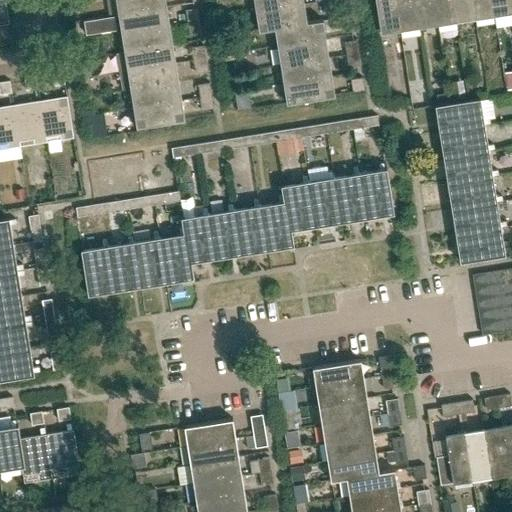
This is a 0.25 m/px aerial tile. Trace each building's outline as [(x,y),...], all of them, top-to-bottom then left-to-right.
[(0,0),(0,23),(9,22),(9,21),(5,0),(0,0)] [(116,0),(118,14),(167,6),(165,0),(116,0)] [(253,0),(256,11),(304,3),(303,0),(253,0)] [(333,0),(325,0),(322,1),(324,13),(336,12),(333,0)] [(375,0),(381,33),(400,29),(395,0),(375,0)] [(395,0),(400,29),(419,26),(414,0),(395,0)] [(414,0),(419,26),(437,23),(433,0),(414,0)] [(433,0),(437,23),(456,20),(452,0),(433,0)] [(452,0),(456,20),(475,17),(471,0),(452,0)] [(471,0),(475,17),(493,14),(491,0),(471,0)] [(491,0),(493,14),(511,11),(510,0),(491,0)] [(307,22),(304,3),(256,11),(259,30),(274,28),(274,27),(307,22)] [(118,15),(84,20),(86,34),(116,29),(115,25),(120,24),(121,33),(170,25),(167,6),(118,14),(118,15)] [(187,22),(199,20),(197,7),(185,9),(187,22)] [(342,30),(354,28),(352,15),(340,17),(342,30)] [(277,46),(326,38),(323,19),(307,22),(274,27),(274,28),(277,46)] [(199,20),(187,22),(189,35),(201,33),(199,20)] [(124,51),(173,44),(170,25),(121,33),(124,51)] [(280,65),(329,57),(326,38),(277,46),(280,65)] [(346,54),(358,52),(356,40),(344,41),(346,54)] [(127,70),(176,62),(173,44),(124,51),(127,70)] [(193,59),(205,57),(203,45),(191,47),(193,59)] [(358,52),(346,54),(348,67),(360,65),(358,52)] [(205,57),(193,59),(195,72),(207,70),(205,57)] [(283,83),(332,76),(329,57),(280,65),(283,83)] [(130,89),(179,81),(176,62),(127,70),(130,89)] [(53,86),(65,84),(63,72),(51,74),(53,86)] [(26,90),(38,88),(36,76),(24,78),(26,90)] [(332,76),(283,83),(286,103),(335,95),(332,76)] [(352,92),(364,90),(362,77),(350,79),(352,92)] [(0,94),(12,92),(10,80),(0,81),(0,94)] [(133,107),(182,100),(179,81),(130,89),(133,107)] [(199,97),(211,95),(209,82),(197,84),(199,97)] [(211,95),(199,97),(201,110),(213,108),(211,95)] [(73,137),(67,96),(39,100),(46,141),(45,135),(59,133),(60,139),(73,137)] [(480,97),(435,104),(440,132),(484,124),(483,119),(480,97)] [(46,141),(39,100),(13,104),(19,145),(20,145),(19,139),(32,137),(33,143),(46,141)] [(182,100),(133,107),(136,127),(138,126),(185,119),(182,100)] [(19,145),(13,104),(0,106),(0,142),(6,141),(7,147),(19,145)] [(353,128),(379,124),(377,115),(351,119),(353,128)] [(326,123),(327,132),(345,130),(344,120),(326,123)] [(309,135),(327,132),(326,123),(308,126),(309,135)] [(484,124),(440,132),(444,157),(488,150),(488,149),(488,145),(484,124)] [(275,131),(276,141),(294,138),(293,128),(275,131)] [(258,143),(276,141),(275,131),(257,134),(258,143)] [(243,146),(242,136),(223,139),(225,149),(243,146)] [(205,142),(207,152),(225,149),(223,139),(205,142)] [(173,157),(192,154),(191,145),(172,148),(173,157)] [(488,150),(444,157),(448,183),(492,176),(492,175),(492,171),(488,150)] [(380,169),(360,173),(367,217),(393,213),(394,213),(387,168),(386,168),(384,169),(380,169)] [(355,173),(334,177),(341,221),(367,217),(360,173),(359,173),(355,173)] [(492,176),(448,183),(452,208),(497,201),(496,200),(496,196),(492,176)] [(329,177),(309,181),(316,225),(341,221),(334,177),(333,177),(329,177)] [(304,181),(281,185),(284,201),(286,201),(290,229),(291,229),(316,225),(309,181),(308,181),(304,181)] [(162,203),(181,200),(179,190),(161,193),(162,203)] [(128,198),(129,208),(147,206),(146,196),(128,198)] [(111,211),(129,208),(128,198),(110,201),(111,211)] [(280,202),(260,205),(267,249),(294,245),(291,229),(290,229),(286,201),(284,201),(280,202)] [(497,201),(452,208),(456,234),(501,227),(501,226),(500,222),(497,201)] [(78,216),(96,213),(95,204),(77,207),(78,216)] [(255,206),(235,209),(242,253),(267,249),(260,205),(259,205),(255,206)] [(230,210),(209,213),(216,257),(242,253),(235,209),(234,209),(230,210)] [(204,214),(181,217),(183,227),(184,233),(186,233),(191,261),(216,257),(209,213),(208,213),(204,214)] [(33,241),(41,240),(42,240),(38,214),(29,215),(31,229),(33,241)] [(9,217),(0,218),(0,246),(14,244),(10,223),(10,219),(9,217)] [(501,227),(456,234),(460,260),(460,261),(505,254),(505,253),(505,252),(504,248),(501,227)] [(180,234),(161,237),(168,281),(194,277),(191,261),(186,233),(184,233),(180,234)] [(156,238),(135,241),(142,285),(168,281),(161,237),(160,237),(156,238)] [(130,242),(109,245),(117,289),(142,285),(135,241),(134,241),(130,242)] [(14,244),(0,246),(0,272),(18,270),(18,269),(17,265),(14,244)] [(83,249),(82,249),(89,294),(90,294),(117,289),(109,245),(105,246),(83,249)] [(37,267),(46,265),(44,247),(34,249),(37,267)] [(46,265),(37,267),(40,285),(49,283),(46,265)] [(498,283),(511,280),(511,267),(496,270),(498,283)] [(18,270),(0,272),(0,298),(22,295),(18,275),(18,271),(18,270)] [(475,286),(498,283),(496,270),(473,274),(475,286)] [(500,294),(511,292),(511,280),(498,283),(500,294)] [(477,298),(500,294),(498,283),(475,286),(477,298)] [(502,306),(511,304),(511,292),(500,294),(502,306)] [(478,310),(502,306),(500,294),(477,298),(478,310)] [(22,295),(0,298),(0,325),(26,321),(26,320),(25,316),(22,295)] [(45,317),(55,316),(52,297),(42,299),(45,317)] [(504,318),(511,316),(511,304),(502,306),(504,318)] [(480,322),(504,318),(502,306),(478,310),(480,322)] [(55,316),(45,317),(48,335),(58,334),(55,316)] [(482,334),(506,330),(504,318),(480,322),(482,334)] [(26,321),(0,325),(0,351),(30,346),(27,326),(26,322),(26,321)] [(30,346),(0,351),(0,379),(34,374),(34,373),(34,372),(33,368),(30,346)] [(53,370),(62,368),(63,368),(60,349),(50,350),(53,370)] [(382,376),(394,374),(391,355),(379,357),(382,376)] [(316,386),(365,379),(362,359),(313,367),(316,386)] [(394,374),(382,376),(384,389),(396,387),(394,374)] [(319,405),(367,398),(365,379),(316,386),(319,405)] [(497,395),(499,407),(511,405),(509,393),(497,395)] [(486,409),(499,407),(497,395),(484,397),(486,409)] [(0,398),(1,408),(13,406),(14,406),(13,396),(0,398)] [(322,424),(370,416),(367,398),(319,405),(322,424)] [(388,413),(400,411),(398,399),(386,401),(388,412),(388,413)] [(460,401),(462,413),(474,411),(472,399),(460,401)] [(443,416),(462,413),(460,401),(441,404),(443,416)] [(59,420),(71,419),(69,407),(57,409),(59,420)] [(32,425),(44,423),(42,411),(30,413),(32,425)] [(388,413),(388,412),(380,414),(382,426),(390,425),(390,426),(402,424),(400,411),(388,413)] [(254,434),(266,433),(263,414),(251,416),(254,434)] [(325,442),(373,435),(370,416),(322,424),(325,442)] [(187,445),(236,437),(233,418),(184,426),(187,445)] [(13,426),(0,428),(0,469),(22,466),(21,465),(24,465),(19,439),(21,439),(21,438),(19,425),(17,425),(16,420),(12,420),(13,426)] [(68,430),(46,434),(52,477),(53,477),(53,476),(52,470),(65,468),(66,474),(66,475),(78,473),(80,472),(73,430),(72,430),(71,423),(67,424),(68,430)] [(510,473),(511,472),(511,423),(502,425),(510,473)] [(491,476),(510,473),(502,425),(483,428),(491,476)] [(21,439),(19,439),(24,465),(21,465),(22,466),(24,481),(26,481),(26,480),(25,474),(39,472),(40,478),(40,479),(52,477),(46,434),(45,434),(44,427),(40,428),(41,435),(21,438),(21,439)] [(472,479),(491,476),(483,428),(464,431),(472,479)] [(441,484),(472,479),(464,431),(445,434),(448,455),(436,457),(441,484)] [(140,434),(142,449),(151,447),(149,432),(140,434)] [(266,433),(254,434),(256,447),(268,445),(266,433)] [(328,461),(376,454),(373,435),(325,442),(328,461)] [(394,451),(406,449),(404,436),(392,438),(394,451)] [(190,464),(239,456),(236,437),(187,445),(190,464)] [(406,449),(394,451),(396,463),(408,462),(406,449)] [(146,465),(144,453),(132,455),(134,467),(146,465)] [(379,472),(379,471),(376,454),(328,461),(331,480),(347,478),(347,477),(379,472)] [(193,482),(242,475),(239,456),(190,464),(193,482)] [(260,472),(272,470),(270,457),(258,459),(260,472)] [(415,480),(422,479),(427,478),(425,465),(413,467),(415,480)] [(350,496),(398,489),(395,469),(379,471),(379,472),(347,477),(347,478),(350,496)] [(272,470),(260,472),(262,484),(274,483),(272,470)] [(196,501),(245,493),(242,475),(193,482),(196,501)] [(155,488),(139,490),(140,500),(156,498),(155,488)] [(352,511),(369,511),(401,507),(398,489),(350,496),(352,511)] [(419,504),(430,502),(428,489),(417,491),(419,504)] [(197,511),(247,511),(248,511),(245,493),(196,501),(197,511)] [(266,509),(278,507),(276,494),(264,496),(266,509)] [(432,511),(430,502),(419,504),(420,511),(432,511)] [(444,504),(445,511),(457,511),(456,502),(444,504)]
